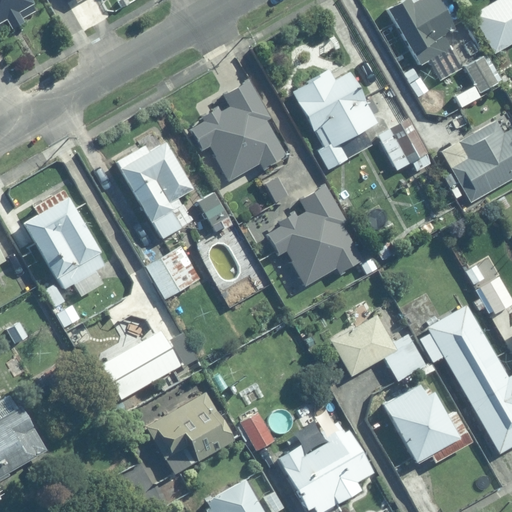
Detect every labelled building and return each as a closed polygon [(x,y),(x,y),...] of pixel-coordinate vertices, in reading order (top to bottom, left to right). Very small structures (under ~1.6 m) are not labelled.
[(0,0),(0,20),(5,29),(19,20),(15,13),(30,4),(28,0),(0,0)] [(404,0),(382,12),(408,57),(410,56),(417,67),(424,63),(426,66),(448,53),(441,41),(445,39),(443,36),(450,32),(431,0),(404,0)] [(490,54),(511,41),(511,0),(494,0),(468,15),(490,54)] [(494,85),(479,59),(462,69),(477,95),(494,85)] [(374,121),(369,114),(344,71),(331,79),(325,69),(286,92),(310,132),(312,130),(322,148),(315,152),(326,170),(345,158),(343,155),(356,148),(349,136),(374,121)] [(199,150),(206,146),(226,180),(255,163),(258,169),(283,155),(262,118),(266,116),(246,79),(220,94),(228,107),(218,113),(215,109),(200,118),(201,121),(187,129),(199,150)] [(429,151),(427,148),(408,116),(375,135),(395,170),(410,161),(417,173),(430,165),(424,154),(429,151)] [(493,122),(492,123),(438,153),(467,205),(511,179),(511,129),(500,135),(493,122)] [(111,160),(118,173),(146,222),(149,221),(158,237),(182,224),(168,199),(188,188),(162,142),(145,152),(140,144),(111,160)] [(455,185),(449,175),(442,179),(447,189),(455,185)] [(282,251),(283,252),(302,285),(333,268),(335,271),(362,255),(322,185),(296,199),(304,212),(294,217),(291,212),(276,220),(279,225),(263,233),(275,255),(282,251)] [(105,267),(99,255),(61,187),(29,205),(35,215),(20,223),(52,279),(55,277),(63,291),(105,267)] [(458,197),(454,189),(449,192),(453,200),(458,197)] [(232,223),(228,218),(213,193),(196,203),(214,234),(232,223)] [(145,265),(147,269),(163,298),(191,283),(182,267),(190,262),(181,246),(145,265)] [(125,277),(128,281),(146,314),(163,305),(143,268),(125,277)] [(477,287),(480,291),(493,315),(511,304),(497,276),(477,287)] [(300,285),(278,296),(289,316),(311,305),(300,285)] [(441,356),(443,359),(495,453),(511,443),(511,375),(507,378),(466,304),(425,327),(429,333),(418,339),(431,362),(441,356)] [(375,315),(370,317),(329,341),(349,376),(395,349),(375,315)] [(396,382),(399,380),(424,366),(410,342),(382,358),(396,382)] [(380,405),(382,408),(412,463),(429,454),(434,463),(470,443),(453,411),(442,417),(422,381),(380,405)] [(144,427),(172,475),(173,477),(217,451),(233,441),(205,392),(200,395),(144,427)] [(0,475),(25,461),(45,449),(13,395),(0,402),(0,413),(1,415),(0,415),(0,475)] [(259,410),(237,423),(254,451),(276,438),(259,410)] [(274,458),(275,459),(304,509),(310,505),(313,511),(317,511),(356,490),(352,482),(369,472),(344,430),(341,432),(336,423),(319,432),(324,441),(303,454),(297,444),(274,458)] [(259,511),(241,480),(205,501),(211,511),(259,511)]
